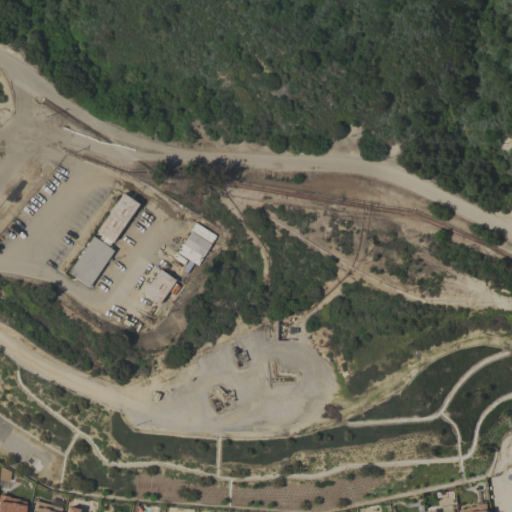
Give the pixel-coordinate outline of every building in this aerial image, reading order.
[(92,234),(109,246),(137,205),(121,193),(92,234)] [(176,253),(197,265),(215,236),(194,223),(176,253)] [(66,273),(87,287),(112,251),(91,236),(66,273)] [(142,293),(158,304),(174,280),(158,269),(142,293)] [(8,469),(0,469),(0,489),(8,489),(8,469)] [(23,511),(25,500),(0,496),(0,511),(23,511)] [(33,501),(30,511),(59,511),(62,501),(50,498),(48,504),(33,501)]
